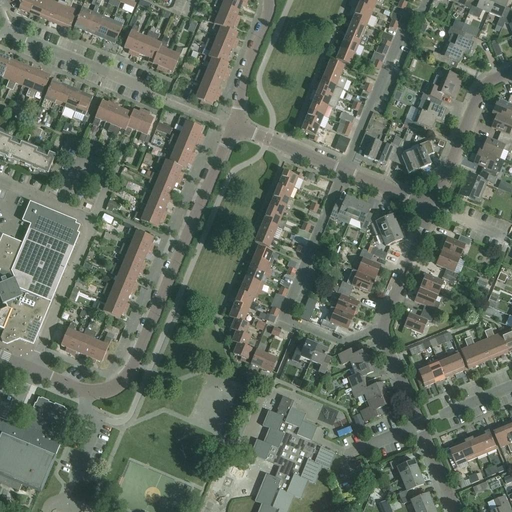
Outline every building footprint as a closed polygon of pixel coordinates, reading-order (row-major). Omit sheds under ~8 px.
[(34,0),(11,0),(12,2),(16,0),(17,0),(20,6),(18,10),(29,14),(34,0)] [(39,18),(46,0),(34,0),(29,14),(39,18)] [(46,0),(39,18),(49,22),(57,4),(50,1),(50,0),(46,0)] [(57,4),(49,22),(59,26),(70,0),(69,0),(65,0),(63,6),(57,4)] [(73,1),(70,0),(59,26),(69,31),(77,12),(70,9),(73,1)] [(136,4),(126,0),(121,0),(120,3),(134,9),(136,4)] [(216,0),(215,2),(239,12),(241,7),(242,7),(245,6),(246,3),(238,0),(224,0),(216,0)] [(356,10),(370,16),(375,6),(361,0),(356,10)] [(472,5),(474,0),(454,0),(453,3),(470,10),(472,5)] [(474,0),(472,5),(470,10),(468,15),(479,19),(482,11),(488,14),(494,0),(474,0)] [(504,24),(510,10),(505,8),(507,2),(501,0),(494,0),(488,14),(499,18),(496,26),(502,29),(504,24)] [(237,17),(239,12),(215,2),(213,7),(220,10),(218,15),(238,23),(239,21),(238,17),(237,17)] [(84,33),(92,14),(81,10),(74,28),(84,33)] [(352,20),(366,26),(370,16),(356,10),(352,20)] [(94,37),(102,18),(92,14),(84,33),(94,37)] [(231,32),(233,27),(234,27),(237,26),(238,23),(218,15),(216,20),(209,17),(207,23),(214,25),(231,32)] [(104,41),(112,22),(102,18),(94,37),(104,41)] [(366,26),(352,20),(348,30),(362,36),(366,26)] [(122,26),(112,22),(104,41),(115,45),(122,26)] [(133,57),(141,37),(136,35),(139,28),(133,25),(124,49),(129,51),(129,52),(130,56),(133,57)] [(217,38),(236,46),(238,44),(236,40),(235,40),(237,34),(231,32),(214,25),(212,30),(219,33),(217,38)] [(464,53),(463,55),(470,58),(476,45),(471,43),(473,37),(450,28),(447,34),(457,38),(454,47),(453,49),(464,53)] [(362,36),(348,30),(344,40),(358,46),(362,36)] [(139,55),(144,57),(154,34),(149,32),(146,39),(141,37),(133,57),(135,58),(139,56),(139,55)] [(154,34),(144,57),(149,59),(149,60),(150,64),(153,65),(161,45),(156,43),(159,36),(154,34)] [(235,49),(236,46),(217,38),(215,43),(208,40),(206,45),(229,55),(231,50),(232,50),(235,49)] [(358,46),(344,40),(340,50),(354,56),(358,46)] [(161,72),(169,52),(165,50),(167,43),(162,41),(161,45),(153,65),(158,67),(157,68),(159,71),(161,72)] [(496,58),(502,56),(496,42),(491,45),(496,58)] [(382,44),(379,52),(385,55),(389,47),(382,44)] [(453,49),(454,47),(446,44),(441,56),(433,53),(430,59),(460,71),(462,66),(459,64),(463,55),(464,53),(453,49)] [(208,58),(228,66),(229,64),(228,60),(227,60),(229,55),(206,45),(203,50),(210,53),(208,58)] [(169,52),(161,72),(164,73),(167,72),(168,71),(173,73),(183,50),(177,48),(174,54),(169,52)] [(354,56),(340,50),(336,60),(350,66),(354,56)] [(397,63),(406,68),(411,58),(402,53),(397,63)] [(0,77),(2,79),(10,60),(0,55),(0,77)] [(207,69),(227,77),(228,75),(227,71),(226,71),(228,66),(208,58),(205,56),(203,61),(209,64),(207,69)] [(10,60),(2,79),(9,81),(6,89),(9,90),(20,64),(10,60)] [(326,72),(340,77),(344,67),(330,61),(326,72)] [(20,64),(9,90),(12,92),(15,84),(22,87),(30,68),(20,64)] [(30,68),(22,87),(29,89),(26,97),(29,98),(40,72),(30,68)] [(226,80),(227,77),(207,69),(205,74),(199,71),(197,76),(220,86),(222,81),(223,81),(226,80)] [(40,72),(29,98),(32,100),(35,92),(42,95),(50,76),(40,72)] [(326,72),(321,81),(343,90),(347,80),(340,77),(326,72)] [(425,96),(436,100),(439,101),(442,95),(453,100),(458,88),(456,88),(460,78),(445,72),(438,89),(429,85),(425,96)] [(218,91),(220,86),(197,76),(194,81),(201,84),(199,89),(219,97),(220,95),(219,91),(218,91)] [(321,81),(317,91),(339,100),(343,90),(321,81)] [(44,100),(54,104),(62,86),(52,82),(44,100)] [(62,86),(54,104),(64,109),(72,90),(62,86)] [(218,100),(219,97),(199,89),(197,94),(190,91),(188,97),(186,96),(184,100),(193,104),(195,100),(201,102),(202,105),(206,107),(209,105),(211,106),(214,101),(215,101),(218,100)] [(72,90),(64,109),(74,113),(82,94),(72,90)] [(313,101),(327,107),(335,110),(339,100),(317,91),(313,101)] [(82,94),(74,113),(85,117),(92,98),(82,94)] [(434,106),(436,100),(425,96),(423,95),(420,101),(430,105),(426,113),(425,115),(436,120),(435,122),(443,125),(448,112),(434,106)] [(509,120),(511,113),(511,95),(510,97),(507,104),(505,103),(501,101),(501,102),(498,100),(492,114),(497,116),(497,115),(509,120)] [(309,111),(323,117),(327,107),(313,101),(309,111)] [(100,121),(105,123),(113,103),(111,102),(107,104),(102,102),(92,126),(97,128),(100,121)] [(107,132),(112,134),(122,111),(117,108),(116,104),(113,103),(105,123),(110,125),(107,132)] [(122,111),(112,134),(117,136),(120,129),(125,131),(133,111),(131,110),(127,112),(127,113),(122,111)] [(432,131),(435,122),(436,120),(425,115),(426,113),(419,110),(413,123),(406,119),(403,126),(421,133),(423,128),(432,131)] [(125,131),(123,135),(129,137),(132,130),(136,132),(145,112),(142,111),(139,113),(138,114),(133,111),(125,131)] [(319,127),(323,117),(309,111),(305,121),(319,127)] [(145,112),(136,132),(141,134),(138,141),(144,143),(154,120),(148,118),(149,117),(147,113),(145,112)] [(351,125),(354,117),(344,113),(339,124),(344,126),(351,129),(352,125),(351,125)] [(498,137),(511,143),(511,142),(511,131),(510,131),(511,127),(511,121),(509,120),(497,115),(497,116),(491,129),(501,132),(498,137)] [(181,133),(201,141),(202,139),(201,135),(200,135),(202,129),(200,129),(198,125),(195,123),(191,125),(179,120),(176,125),(183,128),(181,133)] [(319,127),(305,121),(301,132),(310,135),(308,139),(316,142),(317,138),(315,137),(319,127)] [(351,129),(344,126),(339,124),(336,133),(347,137),(351,129)] [(0,158),(47,177),(57,153),(53,152),(52,156),(33,148),(36,139),(38,140),(42,131),(31,127),(28,136),(29,137),(26,145),(7,138),(9,133),(0,129),(0,158)] [(200,144),(201,141),(181,133),(179,138),(166,132),(164,136),(170,139),(170,140),(194,150),(196,145),(197,145),(200,144)] [(365,133),(359,148),(366,151),(363,157),(375,162),(382,145),(375,142),(376,138),(365,133)] [(350,141),(340,137),(337,143),(347,147),(350,141)] [(508,153),(511,143),(498,137),(496,142),(487,139),(482,152),(496,158),(499,159),(502,150),(508,153)] [(173,153),(193,161),(194,159),(192,155),(194,150),(170,140),(168,145),(175,148),(173,153)] [(419,150),(412,153),(419,170),(431,165),(427,157),(434,154),(429,141),(418,146),(419,150)] [(395,160),(400,147),(391,143),(389,148),(382,145),(375,162),(386,166),(390,158),(395,160)] [(408,175),(419,170),(412,153),(405,156),(402,148),(400,147),(395,160),(404,163),(408,175)] [(482,152),(479,150),(474,164),(483,168),(481,173),(494,179),(498,169),(492,166),(496,158),(482,152)] [(182,168),(182,169),(185,170),(187,165),(188,165),(192,164),(193,161),(173,153),(171,158),(164,155),(162,160),(165,161),(165,162),(182,168)] [(161,171),(181,180),(182,177),(181,174),(180,173),(182,169),(182,168),(165,162),(165,161),(162,160),(159,158),(156,164),(163,167),(161,171)] [(150,179),(174,188),(176,183),(177,184),(180,182),(181,180),(161,171),(159,176),(152,174),(150,179)] [(279,183),(293,188),(298,178),(300,179),(302,176),(295,173),(293,176),(284,172),(279,183)] [(496,179),(494,179),(481,173),(478,179),(467,174),(458,195),(478,203),(487,182),(493,185),(496,179)] [(153,191),(173,200),(174,197),(173,194),(172,193),(174,188),(150,179),(148,184),(155,187),(153,191)] [(275,193),(289,198),(293,188),(279,183),(275,193)] [(142,199),(165,208),(168,203),(168,204),(172,202),(173,200),(153,191),(151,196),(144,193),(142,199)] [(271,203),(285,208),(289,198),(275,193),(271,203)] [(351,220),(358,203),(346,198),(342,206),(335,204),(330,217),(337,220),(339,215),(351,220)] [(165,208),(142,199),(140,204),(147,207),(145,211),(165,220),(166,217),(164,214),(163,213),(165,208)] [(0,267),(1,268),(0,269),(0,300),(2,305),(5,304),(7,308),(0,310),(0,328),(4,330),(0,339),(2,343),(7,345),(19,340),(26,343),(29,341),(34,343),(80,234),(77,233),(80,226),(75,224),(76,222),(30,203),(22,222),(30,225),(22,244),(2,235),(0,240),(0,267)] [(271,203),(267,213),(281,218),(285,208),(271,203)] [(365,232),(367,227),(371,218),(366,216),(369,208),(358,203),(351,220),(363,224),(360,230),(365,232)] [(165,220),(145,211),(143,216),(136,213),(134,219),(157,229),(159,223),(160,224),(164,222),(165,220)] [(263,223),(277,228),(281,218),(267,213),(263,223)] [(373,213),(371,218),(367,227),(376,223),(381,235),(397,228),(392,216),(381,221),(380,219),(382,216),(373,213)] [(277,228),(263,223),(259,233),(273,238),(277,228)] [(397,228),(381,235),(386,247),(402,240),(397,228)] [(452,233),(460,236),(462,231),(455,228),(452,233)] [(132,242),(152,251),(153,248),(151,245),(151,244),(153,239),(129,229),(127,235),(134,238),(132,242)] [(273,238),(259,233),(255,243),(268,249),(273,238)] [(442,252),(459,259),(465,245),(468,247),(471,241),(460,236),(457,242),(447,238),(442,252)] [(121,250),(144,259),(146,254),(147,255),(151,253),(152,251),(132,242),(130,247),(123,244),(121,250)] [(254,258),(268,264),(272,253),(258,247),(254,258)] [(371,255),(373,256),(385,261),(387,254),(373,248),(371,255)] [(124,262),(144,271),(145,268),(143,265),(142,264),(144,259),(121,250),(119,255),(126,257),(124,262)] [(363,259),(357,273),(374,280),(380,266),(370,261),(373,256),(371,255),(362,251),(359,257),(363,259)] [(459,259),(442,252),(436,266),(446,270),(444,276),(455,280),(457,274),(453,273),(459,259)] [(254,258),(250,268),(271,276),(272,273),(270,271),(272,265),(268,264),(254,258)] [(113,269),(136,279),(138,274),(139,274),(142,273),(144,271),(124,262),(122,267),(115,264),(113,269)] [(250,268),(245,278),(264,285),(266,279),(269,280),(271,276),(250,268)] [(115,282),(135,291),(136,288),(135,284),(134,284),(136,279),(113,269),(111,275),(117,277),(115,282)] [(369,294),(374,280),(357,273),(352,271),(347,284),(342,283),(340,288),(351,293),(353,287),(369,294)] [(426,275),(420,289),(437,296),(438,294),(440,295),(442,290),(445,290),(447,284),(452,286),(455,280),(444,276),(441,281),(426,275)] [(245,278),(241,288),(262,296),(264,292),(261,291),(264,285),(245,278)] [(134,293),(135,291),(115,282),(113,287),(106,284),(104,289),(128,299),(130,294),(131,294),(134,293)] [(481,283),(479,289),(485,291),(487,286),(481,283)] [(66,296),(80,302),(84,292),(70,286),(66,296)] [(237,298),(251,303),(254,298),(261,301),(262,296),(241,288),(237,298)] [(351,293),(340,288),(337,294),(341,295),(335,309),(353,316),(358,302),(349,298),(351,293)] [(109,297),(107,302),(127,310),(128,308),(127,304),(126,304),(128,299),(104,289),(102,295),(109,297)] [(422,312),(433,317),(435,311),(439,310),(440,306),(439,303),(435,301),(437,296),(420,289),(414,303),(424,307),(422,312)] [(233,308),(247,313),(251,303),(237,298),(233,308)] [(127,310),(107,302),(105,307),(91,303),(88,308),(119,319),(122,314),(123,314),(126,313),(127,310)] [(243,323),(247,313),(233,308),(229,318),(234,320),(243,323)] [(347,331),(353,316),(335,309),(329,323),(323,321),(321,326),(334,332),(337,326),(347,331)] [(431,323),(433,317),(422,312),(420,318),(410,314),(404,328),(421,335),(427,321),(431,323)] [(244,336),(244,335),(249,325),(243,323),(234,320),(230,330),(236,332),(244,336)] [(67,353),(70,354),(78,334),(73,332),(76,325),(70,323),(65,336),(61,337),(60,341),(61,345),(61,347),(66,349),(66,350),(67,353)] [(491,329),(487,331),(498,357),(508,353),(500,334),(494,337),(491,329)] [(511,329),(500,334),(508,353),(511,351),(511,329)] [(78,334),(70,354),(72,355),(76,354),(76,353),(81,355),(91,332),(86,330),(83,336),(78,334)] [(487,340),(480,343),(488,361),(498,357),(487,331),(484,332),(487,340)] [(91,332),(81,355),(86,357),(86,358),(87,361),(90,363),(98,343),(93,341),(96,334),(91,332)] [(246,348),(250,338),(244,335),(244,336),(236,332),(232,342),(237,345),(237,344),(246,348)] [(103,345),(98,343),(90,363),(92,364),(96,362),(96,361),(101,364),(102,361),(106,360),(107,356),(106,353),(111,340),(106,338),(103,345)] [(478,365),(488,361),(480,343),(474,345),(471,338),(467,339),(478,365)] [(468,370),(478,365),(467,339),(464,340),(467,348),(460,351),(468,370)] [(300,358),(310,362),(317,346),(306,341),(303,348),(298,345),(291,361),(297,364),(300,358)] [(246,363),(248,358),(250,353),(251,350),(246,348),(237,344),(237,345),(233,355),(241,358),(240,361),(246,363)] [(317,346),(310,362),(321,366),(318,372),(324,375),(331,359),(325,357),(328,350),(317,346)] [(419,346),(408,350),(411,357),(422,353),(419,346)] [(352,369),(371,361),(369,356),(366,357),(363,351),(355,355),(353,349),(338,355),(342,366),(350,362),(352,369)] [(253,360),(250,365),(261,370),(266,356),(256,351),(255,354),(253,360)] [(457,352),(447,356),(454,375),(465,371),(457,352)] [(277,360),(266,356),(261,370),(271,374),(277,360)] [(444,379),(454,375),(447,356),(437,361),(444,379)] [(352,389),(367,383),(364,377),(373,373),(370,368),(374,366),(371,361),(352,369),(355,375),(348,379),(352,389)] [(434,383),(444,379),(437,361),(427,365),(434,383)] [(424,388),(434,383),(427,365),(416,369),(424,388)] [(367,383),(352,389),(351,389),(355,399),(364,395),(367,402),(386,394),(382,383),(369,389),(367,383)] [(386,394),(367,402),(369,409),(360,412),(365,422),(381,415),(379,409),(391,404),(386,394)] [(276,415),(268,412),(262,427),(269,429),(263,443),(256,441),(251,454),(250,455),(250,456),(251,456),(265,462),(279,467),(277,473),(276,475),(275,479),(265,475),(262,484),(254,502),(261,505),(257,511),(288,511),(293,500),(294,497),(301,500),(307,485),(308,482),(315,485),(321,470),(322,467),(329,470),(335,455),(314,446),(310,445),(317,427),(303,421),(305,415),(291,409),(294,402),(293,402),(282,397),(277,411),(278,411),(276,415)] [(40,491),(61,441),(26,427),(25,429),(0,419),(0,484),(19,492),(22,484),(40,491)] [(511,421),(503,425),(511,446),(511,421)] [(511,452),(511,446),(503,425),(493,430),(500,448),(508,445),(511,453),(511,452)] [(153,449),(146,465),(175,476),(190,436),(176,430),(167,454),(153,449)] [(479,435),(487,454),(497,450),(490,431),(479,435)] [(469,440),(477,458),(487,454),(479,435),(469,440)] [(459,444),(467,462),(477,458),(469,440),(459,444)] [(457,467),(467,462),(459,444),(449,448),(457,467)] [(397,468),(402,480),(418,473),(413,461),(405,465),(402,458),(389,464),(392,470),(397,468)] [(492,467),(485,470),(488,478),(495,475),(492,467)] [(401,500),(417,493),(416,489),(423,485),(418,473),(402,480),(406,491),(398,494),(399,496),(396,497),(395,500),(396,502),(401,500)] [(18,502),(21,495),(13,491),(10,498),(18,502)] [(419,498),(417,493),(401,500),(403,505),(411,502),(415,511),(418,511),(432,507),(427,494),(419,498)] [(511,511),(505,497),(494,501),(498,510),(492,511),(511,511)]
